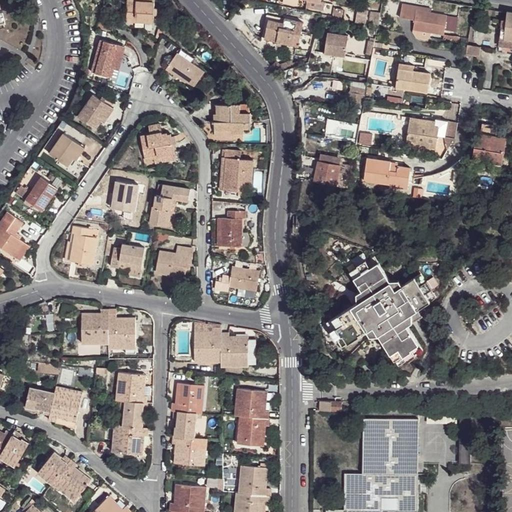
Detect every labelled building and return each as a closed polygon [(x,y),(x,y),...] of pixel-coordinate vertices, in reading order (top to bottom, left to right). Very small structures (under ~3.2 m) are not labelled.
[(127,0),(126,23),(154,24),(154,13),(154,8),(154,0),(127,0)] [(310,0),(307,0),(306,7),(320,10),(321,2),(310,0)] [(447,16),(431,13),(416,11),(417,6),(403,3),(400,18),(415,20),(413,30),(444,36),(444,35),(447,16)] [(505,29),(504,39),(511,40),(511,13),(507,12),(506,20),(502,20),(501,29),(505,29)] [(323,14),(321,21),(332,23),(333,15),(323,14)] [(357,14),(356,22),(366,23),(367,15),(357,14)] [(98,16),(95,29),(106,32),(109,19),(98,16)] [(269,19),(265,39),(298,46),(303,22),(285,18),(284,23),(269,19)] [(500,38),(499,46),(511,48),(511,40),(504,39),(505,29),(501,29),(501,32),(500,38)] [(349,35),(329,32),(325,53),(346,57),(349,35)] [(444,36),(443,41),(453,43),(454,37),(444,35),(444,36)] [(101,39),(92,72),(112,78),(114,69),(110,68),(117,44),(101,39)] [(126,46),(117,44),(110,68),(114,69),(119,71),(126,46)] [(467,45),(466,54),(473,56),(479,57),(481,47),(467,45)] [(181,48),(178,52),(193,63),(196,59),(181,48)] [(178,52),(166,69),(174,75),(177,77),(193,88),(205,71),(193,63),(178,52)] [(276,62),(270,67),(277,75),(295,68),(292,61),(279,66),(276,62)] [(400,63),(399,68),(413,71),(414,65),(400,63)] [(399,68),(396,88),(428,93),(431,73),(413,71),(399,68)] [(354,84),(353,91),(362,93),(364,86),(354,84)] [(349,91),(346,105),(361,108),(364,94),(349,91)] [(93,94),(78,116),(96,129),(102,121),(111,106),(93,94)] [(214,114),(214,131),(233,130),(233,133),(244,133),(244,129),(251,129),(251,112),(248,112),(241,112),(240,105),(241,104),(231,104),(221,104),(217,104),(217,114),(214,114)] [(102,121),(105,123),(115,108),(111,106),(102,121)] [(410,121),(407,141),(416,142),(415,146),(436,149),(438,136),(455,140),(458,123),(436,120),(436,121),(425,120),(425,123),(410,121)] [(149,125),(151,133),(162,131),(161,122),(149,125)] [(475,141),(472,160),(493,164),(494,160),(503,161),(506,140),(491,138),(492,135),(495,136),(496,128),(482,126),(479,142),(475,141)] [(141,135),(146,159),(154,157),(155,159),(176,155),(171,133),(168,134),(168,132),(163,133),(162,131),(151,133),(141,135)] [(64,132),(50,153),(68,166),(74,158),(76,160),(77,160),(85,147),(64,132)] [(77,160),(80,161),(88,149),(85,147),(77,160)] [(226,157),(223,190),(238,191),(240,191),(241,186),(247,187),(252,187),(254,159),(240,158),(241,150),(227,149),(226,157)] [(177,160),(176,155),(155,159),(156,164),(177,160)] [(321,155),(319,162),(340,166),(342,160),(321,155)] [(366,163),(364,180),(408,187),(411,168),(398,166),(397,172),(390,171),(390,165),(391,162),(382,160),(381,165),(366,163)] [(319,162),(315,180),(336,184),(336,186),(348,188),(352,166),(346,164),(344,173),(339,172),(340,166),(319,162)] [(26,199),(43,211),(58,188),(52,184),(42,176),(31,191),(20,184),(15,191),(26,199)] [(57,177),(52,184),(58,188),(63,181),(57,177)] [(117,181),(113,208),(134,211),(138,184),(117,181)] [(153,206),(150,223),(165,226),(168,209),(171,210),(173,199),(189,201),(190,189),(163,185),(161,196),(157,195),(155,207),(153,206)] [(221,218),(221,245),(230,246),(236,246),(242,246),(242,219),(246,218),(246,211),(228,210),(228,218),(221,218)] [(8,211),(0,222),(0,246),(20,260),(30,246),(15,236),(24,222),(8,211)] [(76,233),(71,261),(79,262),(84,263),(92,264),(97,237),(92,236),(94,229),(74,226),(72,233),(76,233)] [(68,241),(65,260),(71,261),(76,233),(72,233),(71,241),(68,241)] [(114,247),(111,266),(119,267),(120,260),(131,262),(131,264),(142,266),(145,247),(123,243),(122,249),(114,247)] [(160,251),(156,271),(174,274),(186,276),(187,268),(189,256),(192,257),(194,249),(177,246),(176,253),(160,251)] [(352,260),(357,267),(368,261),(363,253),(352,260)] [(327,322),(343,346),(367,331),(374,326),(379,335),(395,359),(403,354),(407,360),(408,362),(416,357),(415,355),(423,350),(408,325),(403,319),(412,313),(430,302),(425,294),(431,290),(433,289),(427,281),(426,282),(421,274),(402,285),(396,289),(390,280),(375,256),(368,261),(357,267),(350,272),(363,290),(367,297),(358,302),(327,322)] [(120,260),(119,267),(130,269),(131,264),(131,262),(120,260)] [(130,269),(129,275),(140,277),(142,266),(131,264),(130,269)] [(223,275),(220,290),(229,291),(230,287),(246,289),(257,291),(260,271),(232,266),(231,276),(223,275)] [(399,280),(390,280),(396,289),(402,285),(399,280)] [(357,294),(358,302),(367,297),(363,290),(357,294)] [(437,298),(431,290),(425,294),(430,302),(437,298)] [(63,311),(63,313),(72,314),(74,300),(64,299),(63,311)] [(82,313),(83,343),(109,343),(109,309),(102,309),(102,313),(102,316),(93,316),(93,313),(82,313)] [(109,343),(109,348),(126,348),(136,348),(136,317),(126,317),(126,320),(117,320),(117,317),(117,309),(109,309),(109,343)] [(413,322),(412,313),(403,319),(408,325),(413,322)] [(371,336),(379,335),(374,326),(367,331),(371,336)] [(195,332),(195,362),(222,362),(222,332),(222,328),(214,328),(214,331),(214,334),(205,334),(205,331),(195,332)] [(222,362),(222,367),(249,367),(249,364),(248,340),(248,335),(238,336),(238,339),(229,339),(229,336),(229,332),(222,332),(222,362)] [(407,360),(403,354),(395,359),(399,365),(407,360)] [(38,372),(59,375),(61,365),(39,362),(38,372)] [(62,369),(61,382),(74,382),(75,370),(62,369)] [(119,372),(116,400),(119,400),(125,401),(145,402),(147,402),(148,395),(144,395),(145,386),(146,375),(119,372)] [(172,403),(172,410),(174,411),(197,412),(202,413),(205,385),(178,383),(177,394),(179,394),(178,403),(176,403),(172,403)] [(51,411),(49,420),(57,421),(58,418),(59,415),(67,417),(67,420),(76,422),(83,392),(57,386),(55,392),(56,392),(51,411)] [(30,387),(26,407),(36,409),(37,408),(51,411),(56,392),(55,392),(30,387)] [(237,388),(235,415),(240,416),(269,418),(270,411),(266,410),(263,410),(263,401),(267,402),(267,391),(237,388)] [(125,408),(123,426),(143,428),(144,418),(143,418),(144,410),(148,410),(148,403),(147,402),(145,402),(125,401),(119,400),(118,408),(125,408)] [(320,401),(319,410),(342,411),(342,402),(320,401)] [(176,426),(175,436),(195,438),(197,412),(174,411),(174,418),(178,418),(177,426),(176,426)] [(240,416),(237,443),(264,446),(265,434),(262,434),(263,425),(266,425),(270,425),(270,418),(269,418),(240,416)] [(427,416),(427,424),(457,424),(457,416),(427,416)] [(471,464),(471,416),(459,416),(459,464),(471,464)] [(364,419),(363,474),(418,474),(418,420),(364,419)] [(115,425),(112,452),(143,455),(144,444),(141,444),(142,435),(145,435),(149,436),(149,429),(143,428),(123,426),(117,425),(115,425)] [(0,430),(0,456),(13,434),(7,430),(5,433),(0,430)] [(13,434),(0,456),(16,466),(30,443),(22,438),(22,440),(20,438),(22,434),(16,431),(13,434)] [(175,453),(174,463),(205,466),(208,439),(195,438),(175,436),(173,436),(173,443),(176,443),(179,444),(178,453),(175,453)] [(55,451),(38,473),(53,483),(69,463),(72,459),(66,455),(63,459),(60,457),(61,456),(55,451)] [(69,463),(53,483),(59,489),(67,494),(75,501),(91,479),(83,473),(81,476),(73,469),(75,467),(78,464),(72,459),(69,463)] [(241,465),(239,493),(269,496),(270,488),(267,488),(266,488),(264,488),(264,479),(267,479),(268,467),(241,465)] [(73,469),(81,476),(83,473),(75,467),(73,469)] [(327,509),(326,511),(381,511),(382,497),(382,493),(399,493),(399,497),(399,511),(418,511),(418,474),(363,474),(345,473),(345,509),(327,509)] [(171,503),(170,510),(172,511),(190,511),(204,511),(207,487),(176,484),(175,494),(178,494),(177,503),(174,503),(171,503)] [(236,493),(234,511),(265,511),(262,511),(263,503),(266,503),(270,503),(271,496),(269,496),(239,493),(236,493)] [(110,495),(92,511),(130,511),(132,511),(126,506),(123,508),(121,510),(115,504),(117,502),(110,495)] [(22,510),(24,511),(25,511),(33,504),(30,501),(22,510)] [(115,504),(121,510),(123,508),(117,502),(115,504)]
